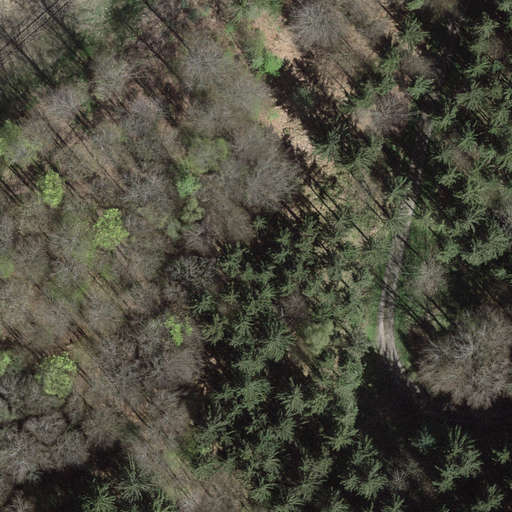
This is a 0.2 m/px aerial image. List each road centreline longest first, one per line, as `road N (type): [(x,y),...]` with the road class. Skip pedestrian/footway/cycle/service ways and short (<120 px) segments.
road 1 (track): [(466,0),(418,178),(390,352),(415,396),(450,408),(511,408)]
road 2 (track): [(398,377),(369,432),(291,511)]
